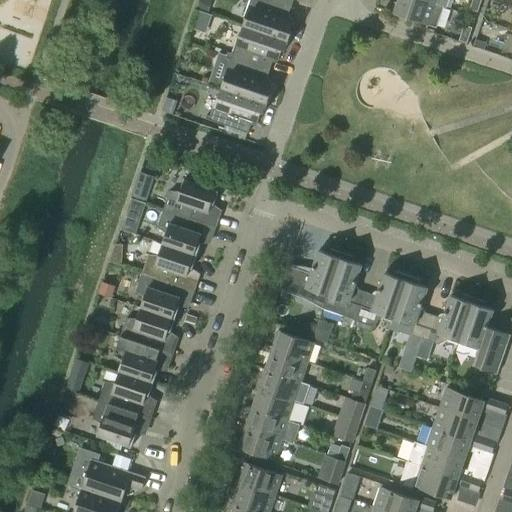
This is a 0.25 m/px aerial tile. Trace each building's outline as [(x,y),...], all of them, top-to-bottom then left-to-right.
[(199,0),(196,8),(206,11),(209,0),(199,0)] [(246,18),(243,26),(289,41),(292,32),(288,31),(292,19),(287,17),(291,7),(270,0),(250,0),(244,17),(246,18)] [(423,0),(398,0),(394,13),(436,28),(443,7),(423,0)] [(472,0),(469,10),(477,12),(481,0),(472,0)] [(192,28),(197,30),(203,12),(198,11),(192,28)] [(464,25),(459,40),(467,43),(472,28),(464,25)] [(228,52),(227,55),(269,69),(273,59),(278,61),(282,49),(286,50),(289,41),(243,26),(240,33),(239,33),(232,53),(228,52)] [(224,80),(222,88),(267,103),(270,95),(267,93),(271,81),(266,80),(269,69),(227,55),(226,58),(230,60),(223,80),(224,80)] [(206,115),(205,118),(248,132),(252,122),(257,123),(261,111),(264,112),(267,103),(222,88),(219,96),(218,95),(211,116),(206,115)] [(153,177),(140,173),(132,195),(145,200),(153,177)] [(170,191),(163,209),(215,226),(219,215),(211,212),(218,191),(183,179),(179,191),(170,191)] [(163,209),(157,227),(165,233),(162,244),(196,255),(203,235),(211,238),(215,226),(163,209)] [(148,254),(142,273),(194,290),(197,278),(189,276),(196,255),(162,244),(158,255),(148,254)] [(288,265),(279,290),(304,298),(323,308),(342,253),(329,249),(328,253),(319,250),(311,273),(288,265)] [(342,253),(323,308),(356,320),(365,292),(354,288),(362,265),(353,261),(354,257),(342,253)] [(356,320),(354,325),(370,330),(379,317),(392,321),(407,275),(395,271),(394,275),(384,272),(376,296),(365,292),(356,320)] [(142,273),(136,291),(144,296),(140,307),(175,319),(182,299),(190,301),(194,290),(142,273)] [(407,275),(392,321),(402,324),(400,331),(423,338),(431,314),(420,310),(428,287),(418,284),(420,280),(407,275)] [(431,314),(423,338),(439,344),(447,340),(458,343),(473,298),(461,294),(459,298),(450,295),(442,318),(431,314)] [(473,298),(458,343),(479,351),(474,365),(498,373),(511,335),(488,327),(493,310),(484,306),(486,302),(473,298)] [(126,318),(120,336),(172,353),(176,342),(168,339),(175,319),(140,307),(136,318),(126,318)] [(278,330),(271,350),(308,362),(314,342),(278,330)] [(120,336),(114,354),(122,360),(119,371),(153,383),(160,362),(168,365),(172,353),(120,336)] [(271,350),(265,369),(301,382),(308,362),(271,350)] [(88,361),(76,357),(71,372),(82,376),(88,361)] [(391,372),(393,365),(385,362),(383,369),(391,372)] [(368,367),(363,381),(372,384),(376,370),(368,367)] [(265,369),(258,389),(295,401),(301,382),(265,369)] [(105,381),(99,400),(150,417),(154,406),(146,403),(153,383),(119,371),(115,382),(105,381)] [(352,377),(348,390),(359,393),(358,395),(367,398),(372,384),(363,381),(352,377)] [(478,420),(484,400),(447,387),(440,407),(478,420)] [(258,389),(252,408),(288,420),(295,401),(258,389)] [(345,397),(338,416),(359,423),(365,403),(345,397)] [(489,399),(488,401),(486,408),(505,414),(508,405),(489,399)] [(99,400),(93,418),(101,423),(97,435),(131,447),(138,426),(146,429),(150,417),(99,400)] [(383,409),(370,405),(364,424),(376,428),(383,409)] [(471,440),(478,420),(440,407),(433,427),(471,440)] [(252,408),(245,427),(281,440),(288,420),(252,408)] [(338,416),(332,435),(352,442),(359,423),(338,416)] [(245,427),(238,447),(275,460),(281,440),(245,427)] [(464,459),(471,440),(433,427),(427,446),(464,459)] [(482,450),(486,438),(476,435),(472,447),(482,450)] [(496,441),(486,438),(482,450),(492,453),(496,441)] [(464,459),(427,446),(415,442),(409,461),(420,465),(458,478),(464,459)] [(342,445),(337,458),(345,461),(350,448),(342,445)] [(325,454),(318,478),(338,484),(345,461),(337,458),(325,454)] [(75,484),(74,488),(81,490),(82,489),(121,502),(127,484),(142,489),(146,477),(92,458),(82,487),(75,484)] [(458,478),(420,465),(409,461),(401,484),(413,488),(414,485),(451,498),(458,478)] [(246,462),(239,482),(275,495),(282,475),(246,462)] [(469,488),(473,477),(463,473),(459,485),(469,488)] [(483,480),(473,477),(469,488),(479,492),(483,480)] [(239,482),(232,502),(262,511),(269,511),(275,495),(239,482)] [(389,511),(414,511),(419,500),(381,487),(374,507),(389,511)] [(511,503),(511,499),(511,489),(505,488),(501,499),(511,503)] [(117,511),(121,502),(82,489),(81,490),(73,511),(117,511)] [(39,507),(42,496),(31,492),(27,503),(39,507)] [(324,496),(320,510),(326,511),(328,511),(333,499),(324,496)] [(423,498),(422,501),(420,507),(433,511),(436,502),(423,498)] [(262,511),(232,502),(228,511),(262,511)]
